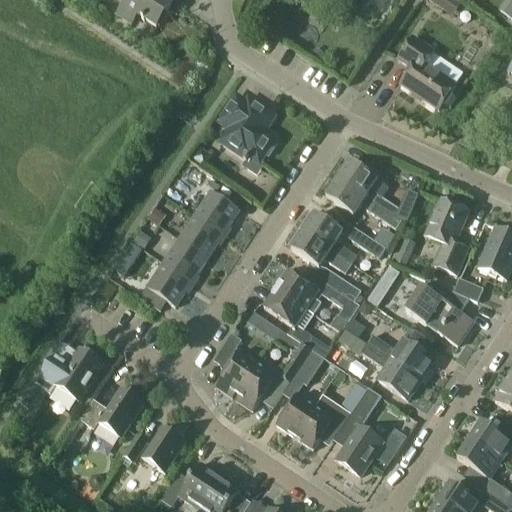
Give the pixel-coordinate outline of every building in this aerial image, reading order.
[(128,0),(117,18),(131,27),(137,18),(156,30),(175,2),(171,0),(128,0)] [(452,0),(431,0),(430,3),(453,18),(462,6),(452,0)] [(511,19),(511,0),(508,0),(501,14),(511,19)] [(439,114),(456,90),(425,69),(434,56),(413,41),(398,63),(412,72),(400,88),(439,114)] [(316,50),(313,54),(320,59),(323,55),(316,50)] [(246,107),(236,100),(220,125),(230,132),(221,145),(243,160),(245,157),(259,166),(265,157),(269,160),(278,146),(274,143),(276,141),(265,133),(268,128),(266,127),(268,125),(266,118),(264,117),(266,115),(249,103),(246,107)] [(194,163),(204,170),(208,163),(207,157),(200,153),(194,163)] [(377,209),(382,201),(388,191),(350,166),(338,184),(377,209)] [(175,183),(169,191),(180,198),(185,190),(175,183)] [(377,209),(338,184),(326,202),(353,220),(360,210),(371,217),(390,231),(396,234),(401,226),(376,210),(377,209)] [(399,213),(382,201),(377,209),(376,210),(401,226),(405,228),(418,198),(407,193),(399,213)] [(194,220),(226,241),(231,232),(229,231),(240,215),(211,195),(194,220)] [(451,209),(441,204),(439,208),(436,209),(433,216),(434,220),(425,241),(444,249),(434,270),(456,280),(468,254),(455,248),(469,216),(461,213),(461,210),(454,207),(451,209)] [(166,219),(157,213),(155,212),(148,223),(159,230),(166,219)] [(336,246),(343,236),(316,218),(304,235),(352,268),(357,260),(336,246)] [(179,244),(208,263),(218,248),(220,249),(226,241),(194,220),(179,244)] [(511,271),(511,239),(495,232),(478,272),(507,284),(511,271)] [(386,253),(358,234),(351,244),(379,263),(386,253)] [(151,242),(141,235),(140,235),(133,245),(144,253),(151,242)] [(304,235),(291,254),(319,272),(325,263),(346,278),(352,268),(304,235)] [(179,244),(163,268),(194,289),(199,280),(197,279),(208,263),(179,244)] [(123,260),(114,274),(124,280),(133,267),(123,260)] [(194,289),(163,268),(146,292),(175,312),(186,295),(188,297),(194,289)] [(326,273),(319,284),(333,293),(344,300),(351,290),(326,273)] [(319,295),(288,274),(276,293),(307,314),(307,313),(313,318),(320,308),(317,306),(321,300),(318,297),(319,295)] [(483,293),(460,282),(454,296),(477,306),(483,293)] [(457,350),(474,326),(437,301),(443,292),(426,285),(406,316),(457,350)] [(378,289),(368,304),(378,310),(388,295),(378,289)] [(307,314),(276,293),(263,311),(295,332),(296,330),(303,334),(314,318),(313,318),(307,314)] [(338,319),(349,326),(351,322),(352,321),(359,311),(358,310),(354,307),(344,300),(333,293),(326,303),(343,313),(338,319)] [(359,299),(354,307),(358,310),(364,302),(359,299)] [(372,311),(364,305),(359,314),(364,317),(369,316),(372,311)] [(342,337),(349,326),(338,319),(337,319),(330,329),(342,337)] [(298,353),(301,348),(280,334),(273,344),(288,354),(292,349),(298,353)] [(435,365),(427,359),(433,350),(410,334),(396,355),(373,339),(367,348),(421,385),(435,365)] [(227,367),(242,345),(231,338),(217,360),(227,367)] [(312,354),(325,363),(331,353),(311,340),(304,349),(312,354)] [(279,381),(289,389),(312,354),(304,349),(302,347),(301,348),(298,353),(279,381)] [(421,385),(367,348),(361,357),(384,372),(377,383),(408,405),(421,385)] [(325,364),(344,376),(353,362),(334,350),(325,364)] [(103,369),(80,353),(73,363),(66,365),(62,371),(52,364),(22,409),(29,413),(35,404),(39,406),(46,396),(51,399),(56,390),(79,405),(103,369)] [(294,381),(307,390),(325,363),(312,354),(294,381)] [(239,355),(215,391),(232,402),(235,397),(237,399),(257,367),(239,355)] [(276,380),(257,367),(237,399),(239,400),(236,404),(253,415),(276,380)] [(511,390),(506,387),(494,405),(511,416),(511,421),(508,427),(511,430),(511,390)] [(357,389),(347,404),(357,410),(367,396),(357,389)] [(121,393),(107,413),(94,404),(80,425),(94,434),(99,427),(121,442),(144,408),(121,393)] [(357,410),(351,420),(364,429),(382,402),(369,393),(367,396),(357,410)] [(297,399),(276,430),(294,442),(315,411),(297,399)] [(351,418),(324,399),(316,411),(315,411),(294,442),(313,455),(329,431),(339,437),(351,418)] [(469,444),(501,465),(511,448),(511,445),(482,425),(469,444)] [(142,462),(165,477),(185,447),(162,432),(142,462)] [(360,481),(383,448),(359,432),(336,465),(360,481)] [(148,446),(137,439),(124,460),(134,467),(148,446)] [(489,484),(501,465),(469,444),(457,463),(483,480),(476,490),(483,494),(504,508),(509,511),(511,511),(511,498),(489,484)] [(376,462),(388,471),(398,456),(385,448),(376,462)] [(200,511),(220,483),(213,478),(215,476),(201,467),(190,484),(179,478),(161,504),(172,511),(179,501),(196,511),(200,511)] [(102,483),(97,481),(92,482),(90,486),(91,492),(96,494),(101,493),(103,488),(102,483)] [(225,486),(220,483),(200,511),(231,511),(230,511),(241,494),(227,484),(225,486)] [(451,487),(438,506),(446,511),(479,511),(483,508),(488,511),(509,511),(504,508),(483,494),(476,504),(451,487)] [(99,511),(108,511),(110,510),(100,503),(96,509),(99,511)]
